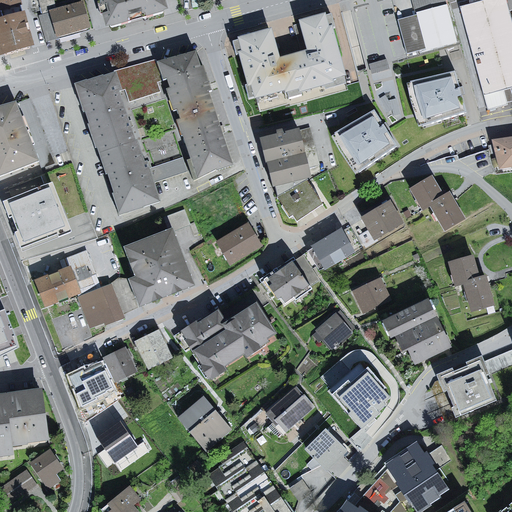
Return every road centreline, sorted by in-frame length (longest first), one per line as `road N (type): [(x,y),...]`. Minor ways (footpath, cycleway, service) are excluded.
road 1 (residential): [(322,511),(436,370),(511,332)]
road 2 (residential): [(280,242),(208,297),(49,367)]
road 3 (residential): [(205,24),(280,242)]
road 4 (residential): [(205,24),(0,81)]
road 5 (tertiary): [(49,367),(83,465),(80,511)]
road 6 (residential): [(400,165),(296,240),(280,242)]
road 7 (tertiary): [(0,238),(49,367)]
road 8 (residential): [(400,165),(468,173),(511,211)]
road 9 (residential): [(511,121),(439,142),(400,165)]
